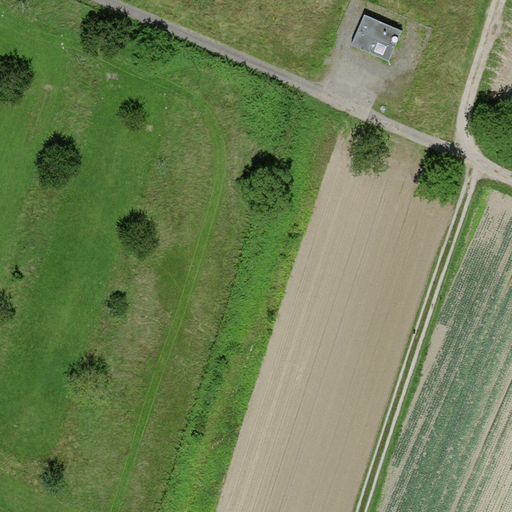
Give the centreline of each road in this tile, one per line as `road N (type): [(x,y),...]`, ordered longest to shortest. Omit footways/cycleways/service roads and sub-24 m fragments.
road 1 (track): [(128,0),(511,168)]
road 2 (track): [(358,511),(477,154)]
road 3 (track): [(461,146),(505,0)]
